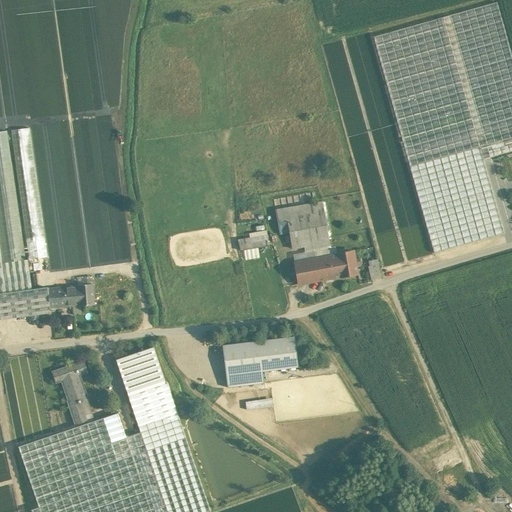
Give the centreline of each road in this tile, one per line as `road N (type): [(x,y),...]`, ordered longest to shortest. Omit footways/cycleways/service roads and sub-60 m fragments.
road 1 (track): [(511,242),(286,315),(0,351)]
road 2 (track): [(376,427),(301,311)]
road 3 (track): [(145,333),(130,270),(61,274)]
